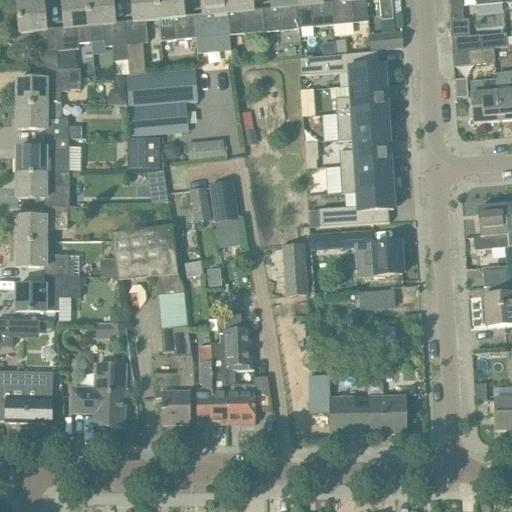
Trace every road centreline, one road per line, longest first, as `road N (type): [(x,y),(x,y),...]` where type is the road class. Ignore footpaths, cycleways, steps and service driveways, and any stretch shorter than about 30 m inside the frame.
road 1 (residential): [(455,475),(29,474)]
road 2 (residential): [(455,475),(434,171)]
road 3 (residential): [(434,171),(422,0)]
